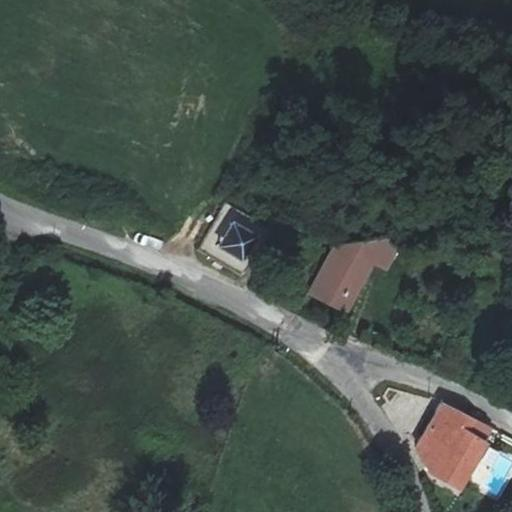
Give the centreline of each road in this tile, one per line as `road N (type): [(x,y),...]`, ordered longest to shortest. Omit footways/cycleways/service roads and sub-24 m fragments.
road 1 (unclassified): [(0,211),(164,267),(336,357)]
road 2 (residential): [(511,426),(466,396),(336,357)]
road 3 (unclassified): [(336,357),(420,511)]
